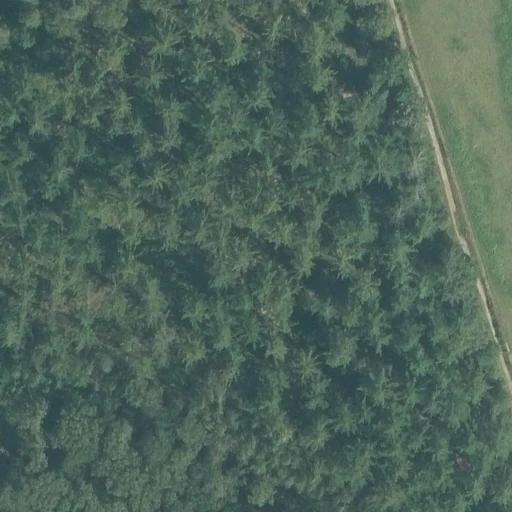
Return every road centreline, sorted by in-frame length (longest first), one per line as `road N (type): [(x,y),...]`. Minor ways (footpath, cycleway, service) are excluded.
road 1 (unknown): [(381,0),(511,416)]
road 2 (track): [(121,0),(0,37)]
